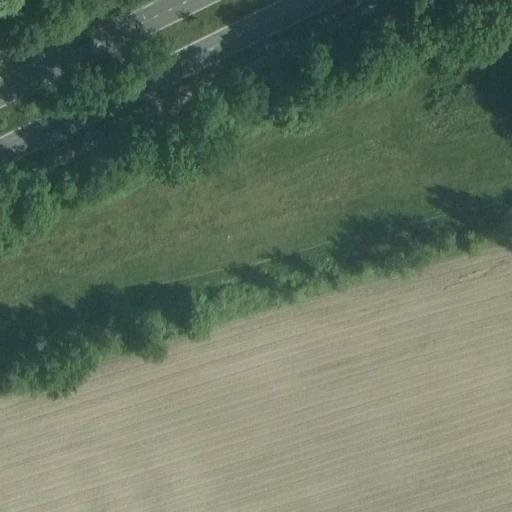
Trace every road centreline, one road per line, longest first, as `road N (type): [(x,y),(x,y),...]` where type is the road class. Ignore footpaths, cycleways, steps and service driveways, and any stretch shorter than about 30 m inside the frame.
road 1 (secondary): [(0,156),(318,0)]
road 2 (secondary): [(188,0),(0,92)]
